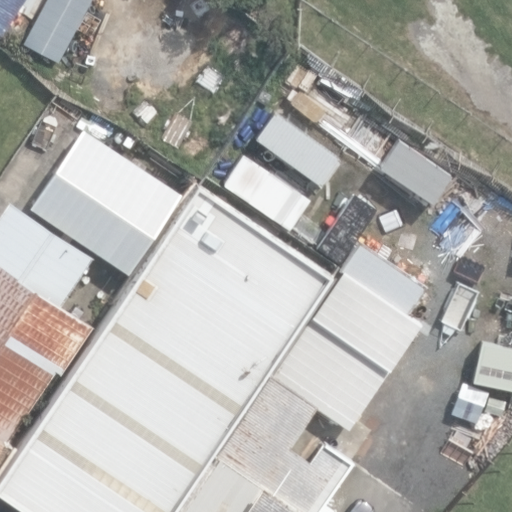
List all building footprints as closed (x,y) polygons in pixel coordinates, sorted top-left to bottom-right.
[(366,105),(335,148),(416,206),(447,163),(366,105)] [(34,206),(134,274),(188,191),(86,126),(34,206)] [(335,167),(313,199),(371,240),(394,208),(335,167)] [(99,327),(0,479),(0,485),(38,511),(176,511),(339,275),(197,178),(188,191),(134,274),(99,327)] [(0,479),(99,327),(65,304),(98,257),(12,201),(0,218),(0,479)] [(432,285),(363,238),(339,275),(405,319),(410,311),(412,313),(432,285)] [(339,275),(176,511),(320,511),(355,459),(326,440),(313,459),(294,446),(321,407),(354,428),(425,322),(412,313),(410,311),(405,319),(339,275)]
